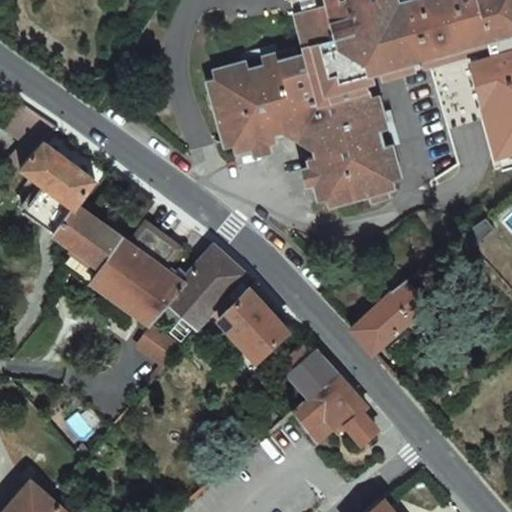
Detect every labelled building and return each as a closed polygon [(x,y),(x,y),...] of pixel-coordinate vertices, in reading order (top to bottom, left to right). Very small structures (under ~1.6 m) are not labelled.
[(511,0),(302,0),(306,9),(283,17),(296,58),(288,61),(286,51),(268,57),(271,66),(255,72),(252,62),(218,73),(221,83),(213,85),(235,152),(244,150),(246,157),(277,147),(275,140),(284,137),(316,153),(319,159),(309,162),(323,205),(332,202),(335,210),(376,197),(378,205),(395,199),(392,192),(400,189),(362,74),(378,69),(381,78),(414,66),(411,58),(420,55),(423,64),(490,42),(498,66),(511,60),(511,0)] [(276,0),(283,17),(306,9),(302,0),(276,0)] [(44,117),(14,96),(0,113),(0,121),(41,150),(47,144),(59,127),(44,117)] [(35,156),(22,170),(44,185),(23,213),(54,235),(77,204),(76,204),(95,179),(47,144),(41,150),(39,152),(35,156)] [(148,322),(164,302),(181,281),(163,267),(179,245),(145,220),(129,243),(81,207),(77,204),(54,235),(70,247),(90,262),(102,270),(92,282),(128,307),(143,319),(148,322)] [(483,216),(460,231),(473,245),(493,226),(483,216)] [(181,281),(164,302),(197,328),(213,311),(246,273),(242,269),(229,257),(212,242),(181,281)] [(246,273),(213,311),(221,320),(256,357),(287,327),(249,287),(255,280),(246,273)] [(385,297),(351,328),(374,353),(432,302),(411,278),(395,292),(394,290),(385,297)] [(213,311),(197,328),(205,336),(221,320),(213,311)] [(154,326),(137,346),(163,368),(182,345),(154,326)] [(290,373),(310,396),(337,372),(317,350),(315,352),(307,342),(291,355),(300,365),(290,373)] [(337,372),(310,396),(294,409),(311,432),(343,403),(352,413),(372,438),(387,426),(391,422),(342,366),(337,372)] [(343,403),(311,432),(319,442),(352,413),(343,403)] [(279,422),(269,410),(258,419),(269,432),(279,422)] [(70,511),(33,477),(0,511),(70,511)] [(395,511),(385,500),(368,511),(395,511)]
